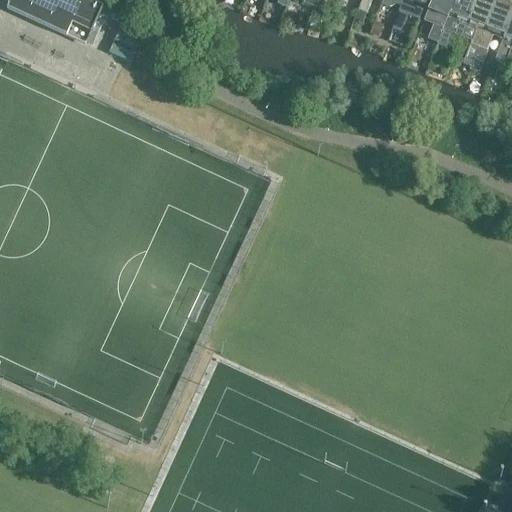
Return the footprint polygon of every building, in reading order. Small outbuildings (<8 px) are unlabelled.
[(7,8),(6,11),(84,47),(86,44),(86,45),(102,10),(80,0),(9,0),(6,8),(7,8)] [(302,0),(300,4),(313,10),(317,0),(302,0)] [(362,0),(356,17),(365,20),(372,0),(362,0)] [(404,0),(383,0),(379,9),(387,13),(391,11),(392,9),(400,12),(404,0)] [(417,22),(423,8),(426,0),(404,0),(400,12),(393,29),(399,32),(407,13),(412,15),(412,17),(414,21),(417,22)] [(431,0),(423,23),(432,27),(427,41),(437,45),(454,0),(431,0)] [(454,0),(437,45),(436,47),(445,50),(450,36),(460,39),(475,0),(454,0)] [(492,0),(475,0),(460,39),(470,43),(462,65),(470,68),(496,1),(492,0)] [(511,15),(511,7),(496,1),(470,68),(468,72),(478,75),(492,38),(502,42),(511,15)] [(511,15),(502,42),(493,64),(503,68),(499,79),(509,83),(511,73),(511,15)] [(375,23),(371,35),(378,38),(383,26),(375,23)] [(110,51),(130,61),(140,39),(121,29),(110,51)]
